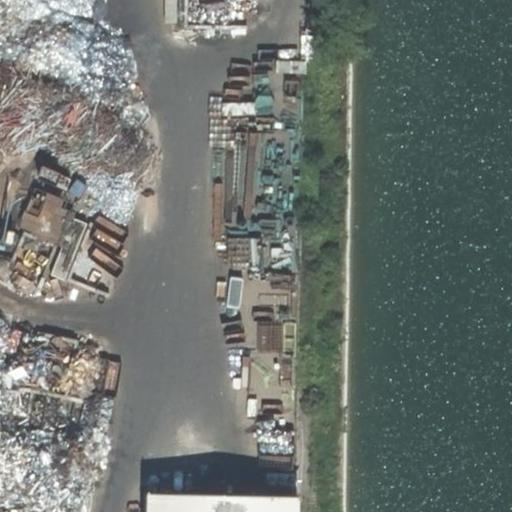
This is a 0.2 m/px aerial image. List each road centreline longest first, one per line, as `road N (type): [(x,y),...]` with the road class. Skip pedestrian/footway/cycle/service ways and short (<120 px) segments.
road 1 (unknown): [(139,0),(136,315)]
road 2 (unknown): [(136,315),(112,474)]
road 3 (unknown): [(0,349),(21,317),(136,315)]
